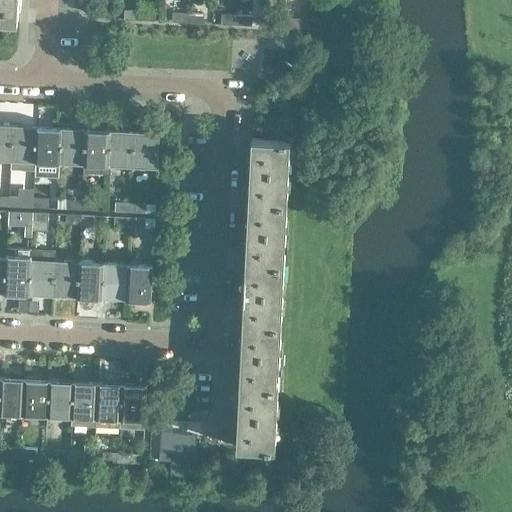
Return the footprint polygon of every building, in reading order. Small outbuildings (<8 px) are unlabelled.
[(18,0),(0,0),(0,20),(18,22),(18,0)] [(138,20),(139,10),(124,9),(124,19),(138,20)] [(155,11),(139,10),(138,20),(155,21),(155,11)] [(187,22),(188,12),(173,12),(172,21),(187,22)] [(204,13),(188,12),(187,22),(203,23),(204,13)] [(237,25),(237,15),(221,14),(221,24),(237,25)] [(252,16),(237,15),(237,25),(252,25),(252,16)] [(285,27),(286,17),(270,16),(269,26),(285,27)] [(301,18),(286,17),(285,27),(300,28),(301,18)] [(318,19),(318,29),(334,29),(335,20),(318,19)] [(0,158),(11,159),(13,125),(8,125),(4,125),(0,124),(0,158)] [(11,159),(10,168),(35,169),(35,160),(37,126),(37,127),(17,126),(17,125),(13,125),(11,159)] [(35,169),(34,174),(59,175),(60,162),(61,127),(57,127),(57,128),(37,127),(37,126),(35,160),(35,169)] [(84,163),(86,129),(85,129),(66,128),(61,127),(60,162),(84,163)] [(109,164),(110,130),(105,130),(86,129),(84,163),(84,173),(108,174),(109,164)] [(133,165),(134,132),(134,131),(134,132),(119,131),(114,131),(114,130),(110,130),(109,164),(133,165)] [(149,132),(134,132),(133,165),(158,167),(159,143),(158,143),(158,133),(159,133),(159,132),(149,132)] [(275,448),(288,191),(290,139),(252,137),(237,447),(275,448)] [(33,207),(33,197),(18,196),(18,206),(33,207)] [(49,198),(33,197),(33,207),(49,208),(49,198)] [(82,209),(82,200),(67,199),(66,209),(82,209)] [(98,200),(82,200),(82,209),(97,210),(98,200)] [(131,212),(131,202),(115,201),(115,211),(131,212)] [(146,203),(131,202),(131,212),(145,213),(146,203)] [(32,221),(33,212),(18,211),(17,221),(32,221)] [(49,212),(33,212),(32,221),(48,222),(49,212)] [(81,224),(81,214),(66,213),(66,223),(81,224)] [(97,215),(81,214),(81,224),(97,225),(97,215)] [(130,226),(131,216),(114,216),(114,225),(130,226)] [(145,217),(131,216),(130,226),(145,227),(145,217)] [(29,293),(31,258),(31,248),(7,247),(6,257),(5,291),(20,291),(25,292),(29,293)] [(54,294),(55,260),(31,258),(29,293),(34,293),(34,292),(53,293),(53,294),(54,294)] [(78,295),(80,261),(55,260),(54,294),(54,293),(68,294),(73,294),(73,295),(78,295)] [(102,296),(104,262),(80,261),(78,295),(82,295),(102,296)] [(127,298),(129,263),(104,262),(102,296),(122,297),(127,298)] [(153,265),(129,263),(127,298),(131,298),(131,297),(141,298),(151,299),(151,298),(151,288),(152,288),(153,265)] [(0,410),(23,412),(25,378),(24,378),(10,377),(5,377),(0,376),(0,382),(0,410)] [(47,413),(49,379),(45,379),(41,379),(25,378),(23,412),(47,413)] [(72,414),(74,381),(74,380),(73,380),(73,381),(58,380),(54,380),(54,379),(49,379),(47,413),(72,414)] [(72,414),(71,425),(96,427),(98,381),(93,381),(93,382),(89,381),(88,381),(74,381),(72,414)] [(98,381),(96,427),(120,428),(121,417),(122,383),(121,383),(107,382),(106,382),(102,382),(98,381)] [(137,384),(122,383),(121,417),(145,418),(146,394),(146,385),(147,385),(147,384),(137,383),(137,384)] [(196,435),(195,435),(174,434),(171,474),(194,475),(196,435)] [(85,443),(84,460),(94,461),(95,443),(85,443)] [(21,457),(21,447),(6,446),(6,456),(21,457)] [(37,448),(21,447),(21,457),(37,458),(37,448)] [(70,459),(70,450),(55,449),(54,459),(70,459)] [(119,462),(119,452),(103,451),(103,461),(119,462)] [(144,453),(119,452),(119,462),(143,463),(144,453)]
